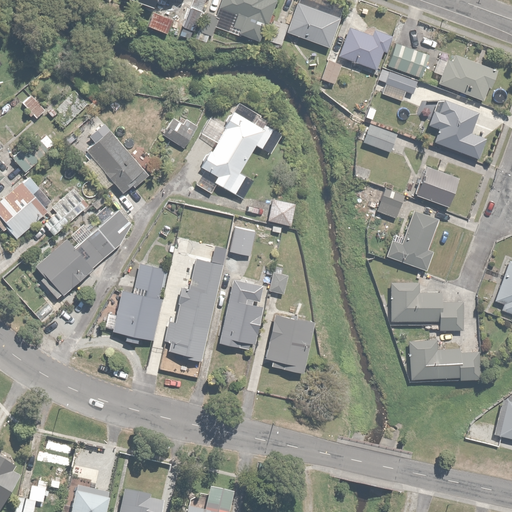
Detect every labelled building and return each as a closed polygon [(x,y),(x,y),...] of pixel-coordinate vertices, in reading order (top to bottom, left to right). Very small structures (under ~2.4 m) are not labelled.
[(130,0),(152,8),(155,0),(176,0),(181,2),(181,0),(130,0)] [(208,4),(198,0),(191,0),(182,23),(213,36),(221,17),(205,11),(208,4)] [(221,0),(219,10),(236,15),(232,28),(240,30),(239,34),(258,40),(263,23),(270,25),(278,0),(221,0)] [(339,18),(297,2),(286,31),(328,47),(339,18)] [(170,18),(153,11),(147,25),(164,32),(170,18)] [(287,25),(274,21),(268,39),(281,43),(287,25)] [(371,35),(349,27),(338,55),(375,69),(382,50),(383,51),(389,34),(374,28),(371,35)] [(426,53),(396,42),(387,67),(417,77),(426,53)] [(445,59),(438,83),(483,98),(487,84),(490,85),(495,70),(455,57),(453,62),(445,59)] [(342,64),(328,58),(320,78),(333,84),(342,64)] [(418,81),(389,70),(388,73),(380,70),(377,79),(385,82),(382,92),(402,100),(406,90),(413,93),(418,81)] [(35,116),(43,108),(26,90),(17,98),(28,109),(25,111),(30,116),(32,114),(35,116)] [(58,113),(53,118),(63,128),(87,102),(74,90),(55,110),(58,113)] [(476,113),(443,99),(438,112),(434,110),(427,126),(437,130),(432,141),(476,158),(483,140),(468,133),(476,113)] [(364,114),(355,110),(348,128),(356,132),(364,114)] [(252,123),(234,111),(219,132),(222,134),(211,151),(208,149),(197,165),(212,175),(209,179),(234,196),(247,177),(237,171),(254,146),(258,148),(273,126),(257,115),(252,123)] [(173,116),(160,133),(181,148),(197,126),(184,118),(181,122),(173,116)] [(396,133),(370,123),(363,142),(389,152),(396,133)] [(143,173),(104,127),(90,140),(93,143),(83,151),(90,159),(84,165),(104,189),(113,181),(121,191),(143,173)] [(24,171),(54,143),(45,134),(27,151),(22,146),(11,157),(24,171)] [(425,166),(414,194),(447,206),(457,177),(443,172),(447,160),(440,158),(435,170),(425,166)] [(50,200),(28,174),(0,198),(0,228),(3,232),(6,229),(16,239),(48,212),(43,206),(50,200)] [(83,206),(68,189),(50,205),(55,211),(42,223),(52,234),(83,206)] [(294,203),(272,198),(268,221),(290,225),(294,203)] [(117,208),(93,229),(72,248),(64,239),(35,265),(43,275),(40,277),(58,296),(110,248),(127,233),(123,229),(130,223),(117,208)] [(391,235),(384,255),(426,270),(434,249),(428,247),(436,221),(412,213),(403,239),(391,235)] [(252,232),(235,228),(230,251),(247,255),(252,232)] [(204,359),(223,264),(194,258),(188,288),(182,287),(176,320),(168,318),(164,341),(169,342),(167,352),(204,359)] [(511,261),(508,260),(493,306),(511,312),(511,261)] [(119,290),(114,313),(106,312),(104,325),(112,327),(111,331),(153,339),(161,299),(159,299),(165,266),(139,261),(133,293),(119,290)] [(286,274),(272,271),(269,289),(282,292),(286,274)] [(263,287),(232,280),(218,341),(249,347),(249,344),(254,345),(262,308),(259,307),(263,287)] [(419,280),(390,281),(390,321),(437,320),(437,328),(462,328),(462,302),(442,302),(442,292),(419,292),(419,280)] [(313,321),(273,312),(263,358),(269,360),(268,365),(302,372),(313,321)] [(460,351),(460,347),(436,349),(435,339),(408,341),(410,379),(457,376),(457,378),(479,377),(478,350),(460,351)] [(511,397),(507,396),(500,434),(511,436),(511,397)] [(120,455),(105,450),(98,470),(113,475),(120,455)] [(54,461),(36,459),(33,476),(51,479),(54,461)] [(0,460),(0,501),(16,477),(7,472),(10,467),(0,460)] [(43,503),(45,482),(37,481),(36,487),(31,486),(29,501),(43,503)] [(103,511),(107,493),(75,487),(69,511),(103,511)] [(203,511),(186,508),(185,511),(228,511),(232,493),(208,488),(206,500),(203,511)] [(158,511),(161,501),(122,492),(117,511),(158,511)] [(33,511),(35,504),(17,500),(14,511),(33,511)]
